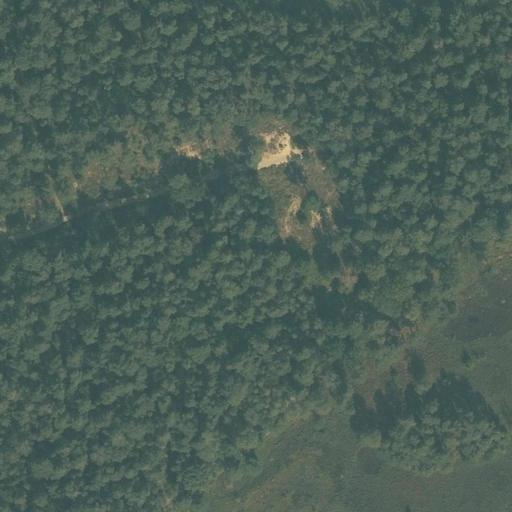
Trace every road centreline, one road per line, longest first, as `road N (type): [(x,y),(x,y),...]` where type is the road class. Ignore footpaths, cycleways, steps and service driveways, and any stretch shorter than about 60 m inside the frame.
road 1 (track): [(0,237),(303,149),(511,69)]
road 2 (track): [(511,175),(416,243),(316,379),(165,511)]
